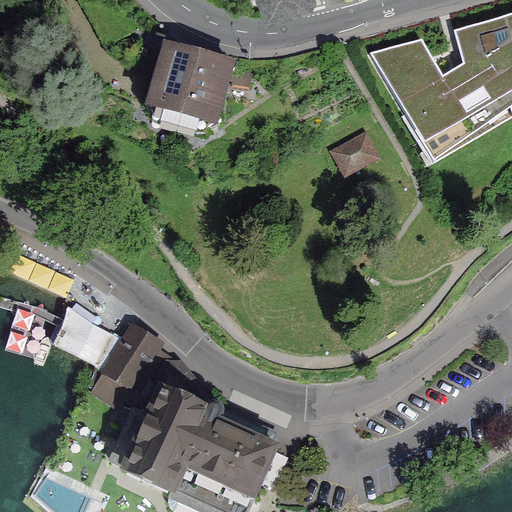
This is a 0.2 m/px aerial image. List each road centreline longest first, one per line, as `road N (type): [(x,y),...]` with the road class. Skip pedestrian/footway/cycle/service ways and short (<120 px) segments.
road 1 (residential): [(511,286),(364,393),(311,401),(273,393),(228,369),(94,261),(0,209)]
road 2 (tertiary): [(415,0),(278,33),(209,22),(175,0)]
road 3 (track): [(54,0),(95,53),(145,88)]
